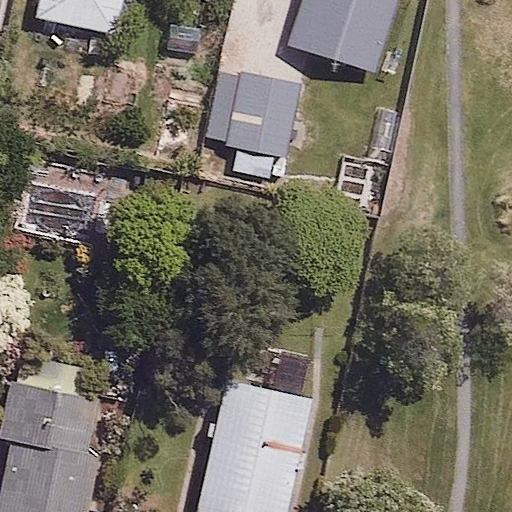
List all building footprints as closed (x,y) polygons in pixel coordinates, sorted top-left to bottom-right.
[(121,0),(35,0),(33,11),(115,30),(121,0)] [(377,69),(398,0),(298,0),(286,41),(377,69)] [(234,171),(266,176),(270,151),(289,154),(301,77),(241,67),(229,144),(239,146),(234,171)] [(82,396),(97,334),(25,316),(0,419),(0,511),(89,511),(115,404),(82,396)] [(213,511),(277,511),(310,395),(208,367),(172,501),(213,511)]
